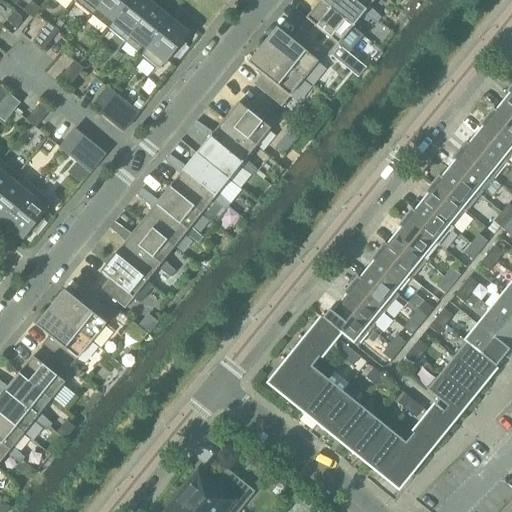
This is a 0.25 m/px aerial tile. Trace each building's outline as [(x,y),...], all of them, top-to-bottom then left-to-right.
[(91,15),(103,0),(75,0),(74,2),(91,15)] [(131,0),(103,0),(91,15),(108,29),(131,0)] [(131,0),(108,29),(125,43),(154,7),(145,0),(131,0)] [(321,0),(320,2),(353,28),(363,15),(369,19),(374,12),(369,7),(366,11),(352,0),(321,0)] [(366,11),(369,7),(375,0),(352,0),(366,11)] [(33,19),(40,9),(31,2),(23,11),(33,19)] [(306,36),(326,52),(330,56),(353,28),(320,2),(306,19),(314,26),(306,36)] [(170,20),(154,7),(125,43),(142,56),(170,20)] [(17,29),(22,23),(21,17),(14,12),(6,21),(17,29)] [(374,12),(369,19),(376,24),(381,18),(374,12)] [(182,42),(188,35),(170,20),(142,56),(159,70),(171,55),(175,58),(185,45),(182,42)] [(49,24),(42,33),(51,41),(58,31),(49,24)] [(306,36),(298,29),(290,39),(276,28),(262,46),(293,71),(304,80),(326,52),(306,36)] [(51,41),(42,33),(34,42),(43,50),(51,41)] [(293,71),(262,46),(248,64),(261,74),(253,85),(281,108),(304,80),(293,71)] [(74,61),(66,71),(76,78),(83,69),(74,61)] [(76,78),(66,71),(59,80),(68,88),(76,78)] [(0,86),(0,102),(1,103),(8,93),(0,86)] [(107,89),(100,98),(109,106),(117,96),(107,89)] [(109,106),(100,98),(92,107),(102,115),(109,106)] [(137,113),(144,104),(139,99),(131,108),(137,113)] [(238,103),(227,117),(259,143),(279,119),(255,100),(246,110),(238,103)] [(34,111),(43,119),(51,110),(41,102),(34,111)] [(511,110),(504,104),(497,113),(492,109),(486,117),(511,138),(511,110)] [(43,119),(34,111),(26,121),(35,128),(43,119)] [(243,164),(246,160),(259,143),(227,117),(213,133),(206,128),(203,131),(200,135),(207,141),(210,137),(212,139),(243,164)] [(483,129),(477,138),(507,163),(511,156),(511,138),(486,117),(479,125),(483,129)] [(203,131),(206,128),(196,121),(192,127),(200,135),(203,131)] [(75,129),(67,138),(77,146),(84,137),(75,129)] [(251,165),(246,160),(243,164),(212,139),(210,137),(207,141),(196,154),(229,181),(240,168),(245,172),(248,168),(251,165)] [(77,146),(67,138),(60,148),(69,156),(77,146)] [(465,142),(458,151),(494,179),(507,163),(477,138),(470,146),(465,142)] [(456,163),(449,171),(480,196),(494,179),(458,151),(452,159),(456,163)] [(215,197),(219,193),(229,181),(196,154),(186,167),(178,162),(177,164),(175,166),(173,168),(180,175),(183,171),(184,172),(215,197)] [(177,164),(178,162),(169,155),(165,161),(173,168),(175,166),(177,164)] [(1,161),(0,162),(0,196),(18,175),(1,161)] [(248,168),(245,172),(253,177),(257,171),(251,165),(248,168)] [(212,201),(218,205),(219,205),(221,202),(224,198),(219,193),(215,197),(184,172),(183,171),(180,175),(169,188),(202,214),(212,201)] [(438,176),(431,184),(460,208),(460,209),(466,214),(480,196),(449,171),(443,180),(438,176)] [(0,196),(0,219),(6,224),(35,188),(18,175),(0,196)] [(429,196),(422,205),(447,225),(447,224),(460,209),(460,208),(431,184),(424,193),(429,196)] [(35,188),(6,224),(23,238),(30,230),(33,234),(44,220),(40,217),(52,202),(35,188)] [(148,199),(146,202),(152,209),(155,205),(157,206),(188,231),(191,227),(202,214),(169,188),(159,201),(151,196),(148,199)] [(137,195),(146,202),(148,199),(151,196),(142,189),(137,195)] [(219,205),(218,205),(226,210),(230,205),(224,198),(221,202),(219,205)] [(509,204),(501,213),(510,221),(511,218),(511,206),(510,205),(509,204)] [(142,222),(174,248),(185,235),(191,239),(194,236),(196,232),(191,227),(188,231),(157,206),(155,205),(152,209),(142,222)] [(411,209),(404,218),(433,241),(432,242),(439,247),(454,229),(447,224),(447,225),(422,205),(415,213),(411,209)] [(494,222),(503,230),(510,221),(501,213),(494,222)] [(432,242),(433,241),(404,218),(397,226),(402,230),(395,238),(418,257),(420,258),(420,257),(432,242)] [(511,236),(511,221),(510,221),(503,230),(511,237),(511,236)] [(164,261),(174,248),(142,222),(131,235),(124,229),(121,233),(118,236),(125,242),(128,238),(130,240),(151,257),(161,265),(164,261)] [(121,233),(124,229),(114,223),(110,228),(118,236),(121,233)] [(194,236),(191,239),(198,244),(203,239),(196,232),(194,236)] [(478,235),(471,244),(480,251),(487,242),(478,235)] [(166,269),(169,266),(164,261),(161,265),(151,257),(130,240),(128,238),(125,242),(115,255),(147,282),(158,269),(164,273),(166,269)] [(384,243),(377,251),(384,257),(406,275),(405,276),(411,281),(426,262),(420,257),(420,258),(418,257),(395,238),(388,247),(384,243)] [(480,251),(471,244),(463,253),(472,261),(480,251)] [(495,246),(487,255),(497,262),(504,253),(495,246)] [(375,264),(368,272),(392,292),(393,291),(405,276),(406,275),(384,257),(377,251),(370,260),(375,264)] [(125,309),(147,282),(115,255),(100,273),(109,280),(101,290),(125,309)] [(497,262),(487,255),(480,264),(489,271),(497,262)] [(176,272),(169,266),(166,269),(164,273),(171,278),(176,272)] [(451,268),(443,278),(453,285),(460,276),(451,268)] [(393,291),(392,292),(368,272),(361,280),(356,277),(350,285),(385,314),(399,296),(393,291)] [(469,277),(462,287),(471,294),(479,285),(469,277)] [(453,285),(443,278),(436,287),(445,294),(453,285)] [(348,297),(341,306),(371,330),(385,314),(350,285),(343,293),(348,297)] [(471,294),(462,287),(455,296),(464,303),(471,294)] [(64,291),(50,308),(91,342),(114,314),(86,291),(77,301),(64,291)] [(511,300),(504,295),(492,311),(511,327),(511,300)] [(424,302),(416,311),(426,318),(433,309),(424,302)] [(357,348),(371,330),(341,306),(334,314),(329,310),(322,318),(340,333),(339,333),(357,348)] [(69,370),(91,342),(50,308),(35,326),(49,337),(41,347),(49,353),(69,370)] [(436,318),(445,326),(453,316),(444,309),(436,318)] [(426,318),(416,311),(409,320),(418,328),(426,318)] [(511,327),(492,311),(479,327),(511,353),(511,327)] [(322,318),(305,340),(322,354),(339,333),(340,333),(322,318)] [(445,326),(436,318),(429,327),(438,335),(445,326)] [(511,353),(479,327),(466,342),(496,367),(504,357),(509,361),(511,357),(511,353)] [(397,335),(389,345),(398,352),(406,343),(397,335)] [(305,340),(288,361),(305,375),(311,367),(312,367),(322,354),(305,340)] [(418,341),(411,350),(420,358),(428,348),(418,341)] [(466,342),(453,358),(483,383),(496,367),(466,342)] [(334,352),(343,360),(351,350),(341,343),(334,352)] [(398,352),(389,345),(382,354),(391,361),(398,352)] [(360,358),(351,350),(343,360),(352,367),(360,358)] [(420,358),(411,350),(404,359),(413,366),(420,358)] [(69,370),(49,353),(41,363),(32,357),(18,374),(51,401),(73,373),(69,370)] [(453,358),(440,374),(471,399),(483,383),(453,358)] [(287,397),(305,375),(288,361),(270,384),(287,397)] [(311,367),(305,375),(287,397),(302,410),(327,380),(312,367),(311,367)] [(366,378),(375,385),(382,376),(373,369),(366,378)] [(51,401),(18,374),(8,387),(0,382),(0,393),(2,395),(5,391),(36,416),(37,417),(38,417),(40,414),(51,401)] [(471,399),(440,374),(427,391),(457,415),(471,399)] [(392,384),(382,376),(375,385),(384,393),(392,384)] [(327,380),(302,410),(318,423),(343,393),(327,380)] [(0,397),(0,415),(24,434),(34,421),(40,425),(45,418),(40,414),(38,417),(37,417),(36,416),(5,391),(2,395),(0,397)] [(359,405),(343,393),(318,423),(334,436),(359,405)] [(397,403),(407,411),(414,402),(405,394),(397,403)] [(423,409),(414,402),(407,411),(416,418),(423,409)] [(359,405),(334,436),(350,449),(375,418),(359,405)] [(434,408),(416,430),(434,444),(452,422),(434,408)] [(0,442),(9,450),(10,451),(13,447),(24,434),(0,415),(0,442)] [(47,430),(52,425),(45,418),(40,425),(47,430)] [(390,431),(375,418),(350,449),(366,461),(390,431)] [(416,466),(434,444),(416,430),(405,443),(406,444),(400,452),(416,466)] [(366,461),(382,474),(400,452),(406,444),(405,443),(390,431),(366,461)] [(16,455),(18,452),(13,447),(10,451),(9,450),(0,442),(0,463),(7,455),(13,459),(16,455)] [(16,455),(13,459),(20,464),(25,458),(18,452),(16,455)] [(398,488),(416,466),(400,452),(382,474),(398,488)] [(179,491),(204,511),(237,511),(254,493),(233,476),(221,491),(198,473),(194,477),(192,475),(179,491)] [(204,511),(179,491),(166,507),(168,509),(165,511),(204,511)]
